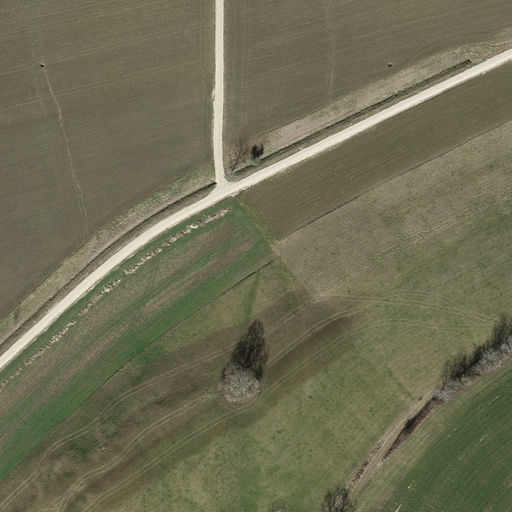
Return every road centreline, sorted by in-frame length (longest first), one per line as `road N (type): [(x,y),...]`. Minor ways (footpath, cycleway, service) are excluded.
road 1 (track): [(0,363),(161,226),(511,53)]
road 2 (track): [(342,511),(420,408),(511,339)]
road 3 (track): [(219,194),(219,0)]
